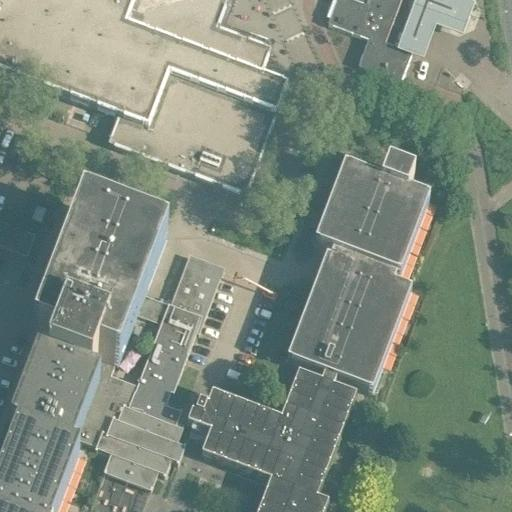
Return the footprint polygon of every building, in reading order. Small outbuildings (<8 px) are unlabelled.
[(288,88),(282,86),(283,86),(263,78),(263,79),(261,78),(271,51),(217,31),(222,18),(229,0),(0,0),(0,74),(119,120),(108,147),(189,177),(189,178),(246,199),(282,105),(288,88)] [(402,0),(367,0),(366,7),(348,0),(336,0),(327,27),(368,42),(358,69),(402,86),(413,55),(386,45),(396,18),(402,0)] [(416,0),(397,55),(424,64),(431,44),(436,30),(463,40),(475,8),(453,0),(416,0)] [(381,185),(386,173),(354,161),(349,173),(381,185)] [(388,167),(381,185),(348,172),(343,184),(318,251),(332,256),(291,366),(324,379),(321,386),(299,377),(281,423),(212,397),(207,409),(196,404),(191,417),(182,413),(166,407),(171,395),(173,396),(196,336),(199,337),(224,271),(190,258),(171,308),(141,297),(163,240),(85,210),(74,239),(62,272),(36,339),(54,346),(47,364),(41,362),(13,435),(20,437),(0,489),(0,511),(54,511),(76,457),(69,455),(74,441),(92,448),(97,450),(96,452),(111,458),(104,476),(151,494),(158,477),(165,480),(171,465),(178,468),(186,449),(178,446),(186,427),(210,436),(202,459),(271,485),(260,511),(326,511),(328,507),(317,503),(356,399),(334,391),(336,383),(369,396),(408,292),(394,286),(426,202),(408,195),(414,177),(393,169),(388,167)] [(148,208),(120,198),(114,213),(143,224),(148,208)] [(46,211),(37,208),(33,217),(31,221),(41,225),(46,211)] [(0,247),(27,258),(35,237),(0,223),(0,247)]
